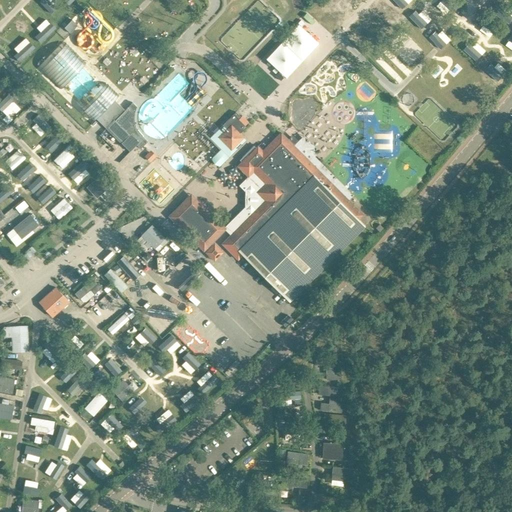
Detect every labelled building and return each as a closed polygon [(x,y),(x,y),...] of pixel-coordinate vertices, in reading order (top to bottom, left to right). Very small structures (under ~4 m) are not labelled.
[(41,0),(40,2),(51,14),(56,8),(54,6),(48,0),(41,0)] [(393,0),(402,9),(408,3),(404,0),(393,0)] [(450,0),(442,0),(440,2),(450,10),(453,13),(459,7),(450,0)] [(496,5),(491,12),(509,23),(511,18),(511,15),(500,8),(496,5)] [(415,11),(409,16),(421,29),(427,23),(418,14),(415,11)] [(487,19),(483,26),(493,32),(497,35),(502,28),(487,19)] [(72,20),(64,27),(70,33),(78,25),(72,20)] [(40,32),(35,37),(40,42),(56,28),(50,22),(49,23),(40,32)] [(435,31),(429,37),(441,49),(447,43),(438,35),(435,31)] [(18,52),(14,56),(19,62),(35,47),(30,42),(29,42),(18,52)] [(469,43),(463,49),(476,61),(482,55),(473,47),(469,43)] [(491,64),(485,70),(498,81),(504,75),(495,67),(491,64)] [(14,88),(9,94),(18,103),(23,98),(14,88)] [(3,99),(0,101),(0,107),(6,114),(12,108),(3,99)] [(114,99),(96,118),(98,121),(106,128),(113,120),(114,121),(125,110),(114,99)] [(113,120),(106,128),(121,143),(132,132),(141,140),(136,145),(140,149),(147,141),(141,135),(139,133),(137,130),(135,127),(134,124),(134,120),(134,117),(134,113),(135,110),(136,107),(132,102),(125,110),(114,121),(113,120)] [(236,112),(233,114),(219,129),(223,133),(219,137),(231,149),(243,137),(240,133),(246,127),(238,119),(241,117),(236,112)] [(38,114),(32,120),(36,123),(44,132),(45,132),(51,126),(38,114)] [(132,132),(121,143),(130,152),(136,145),(141,140),(132,132)] [(242,255),(289,301),(365,226),(358,219),(363,214),(281,132),(262,151),(257,146),(256,147),(254,145),(242,157),(239,160),(241,162),(238,166),(248,176),(239,185),(244,190),(245,191),(245,207),(239,213),(245,220),(222,243),(238,259),(242,255)] [(58,134),(48,143),(54,149),(63,140),(58,134)] [(9,141),(0,148),(0,149),(5,155),(14,146),(9,141)] [(70,147),(60,156),(66,162),(76,153),(70,147)] [(19,152),(10,161),(15,167),(25,158),(19,152)] [(84,160),(68,174),(73,180),(74,179),(85,169),(89,165),(84,160)] [(29,163),(20,172),(25,178),(35,169),(29,163)] [(101,174),(95,179),(96,180),(104,188),(107,192),(113,186),(101,174)] [(41,175),(31,184),(36,190),(46,181),(41,175)] [(50,186),(41,195),(46,201),(56,192),(50,186)] [(5,188),(0,192),(0,202),(10,194),(5,188)] [(62,198),(52,207),(57,213),(67,204),(62,198)] [(189,203),(185,200),(169,216),(204,251),(226,229),(197,200),(193,203),(189,203)] [(142,236),(155,250),(166,239),(152,225),(142,236)] [(96,276),(91,282),(93,284),(102,293),(108,288),(96,276)] [(69,302),(56,287),(39,302),(52,317),(69,302)] [(113,293),(107,299),(110,301),(118,310),(119,310),(124,305),(113,293)] [(128,312),(122,317),(124,320),(132,329),(133,329),(139,324),(128,312)] [(4,327),(5,337),(12,337),(12,352),(29,351),(27,326),(4,327)] [(145,328),(139,333),(148,342),(151,344),(156,339),(145,328)] [(171,335),(158,346),(163,353),(167,349),(176,341),(171,335)] [(68,337),(63,342),(74,353),(79,348),(71,339),(68,337)] [(48,339),(43,345),(46,348),(56,359),(58,360),(63,354),(48,339)] [(188,352),(182,358),(185,361),(194,370),(200,364),(188,352)] [(84,353),(79,358),(90,369),(95,364),(87,355),(84,353)] [(332,357),(314,358),(314,366),(323,366),(323,369),(326,369),(326,380),(338,379),(338,374),(333,375),(332,357)] [(153,358),(148,364),(156,372),(162,367),(153,358)] [(1,367),(21,369),(22,361),(2,359),(1,367)] [(113,361),(107,366),(115,376),(121,371),(113,361)] [(72,365),(63,374),(69,380),(77,371),(72,365)] [(101,371),(95,377),(104,386),(110,381),(101,371)] [(83,374),(71,387),(76,393),(89,381),(83,374)] [(200,385),(197,388),(202,394),(218,380),(213,374),(212,375),(200,385)] [(0,393),(13,396),(15,380),(0,377),(0,393)] [(320,410),(338,412),(343,413),(344,404),(337,404),(339,386),(327,385),(327,386),(320,385),(319,394),(330,395),(329,404),(320,403),(320,410)] [(117,386),(111,391),(122,403),(128,398),(126,396),(118,387),(117,386)] [(93,387),(80,399),(86,405),(99,393),(93,387)] [(300,391),(280,393),(280,400),(281,400),(291,399),(294,399),(295,406),(301,406),(300,391)] [(39,393),(33,409),(40,413),(42,408),(47,397),(47,396),(39,393)] [(184,402),(180,406),(185,412),(199,401),(193,395),(184,402)] [(103,398),(90,411),(96,416),(96,417),(109,404),(103,398)] [(0,417),(11,419),(14,405),(9,405),(9,400),(2,399),(2,403),(0,403),(0,417)] [(138,399),(129,408),(134,414),(143,405),(138,399)] [(110,414),(104,420),(113,428),(117,432),(123,426),(110,414)] [(159,423),(155,427),(160,433),(176,420),(171,414),(159,423)] [(324,425),(324,427),(325,429),(327,429),(329,428),(345,429),(346,415),(326,414),(326,424),(324,425)] [(32,417),(31,424),(32,424),(46,428),(52,429),(53,421),(32,417)] [(306,426),(285,426),(285,439),(301,439),(302,439),(302,441),(307,441),(306,426)] [(131,427),(125,433),(126,433),(136,444),(140,448),(146,443),(131,427)] [(323,443),(322,458),(341,459),(342,444),(323,443)] [(26,445),(24,453),(27,454),(39,456),(40,457),(41,449),(26,445)] [(343,447),(343,459),(351,459),(351,454),(349,454),(349,447),(343,447)] [(288,451),(286,462),(306,465),(308,454),(288,451)] [(91,459),(86,465),(101,480),(107,474),(107,473),(96,463),(91,459)] [(49,475),(56,479),(64,466),(58,461),(56,464),(49,475)] [(79,466),(74,471),(76,474),(85,482),(86,483),(91,477),(79,466)] [(333,472),(332,480),(343,481),(343,485),(343,486),(351,487),(350,495),(356,495),(356,488),(355,482),(354,482),(354,480),(352,480),(353,469),(338,467),(337,473),(333,472)] [(283,477),(282,485),(305,488),(306,480),(283,477)] [(167,495),(174,496),(174,492),(182,493),(183,485),(174,483),(174,487),(166,486),(165,493),(167,495)] [(24,485),(22,493),(38,496),(40,488),(37,487),(24,485)] [(249,486),(248,493),(252,493),(251,500),(273,503),(273,496),(277,496),(278,489),(249,486)] [(74,502),(74,503),(80,508),(91,496),(85,491),(83,493),(74,502)] [(61,493),(55,498),(66,510),(72,505),(61,493)] [(29,511),(37,511),(38,504),(31,503),(30,506),(29,511)]
